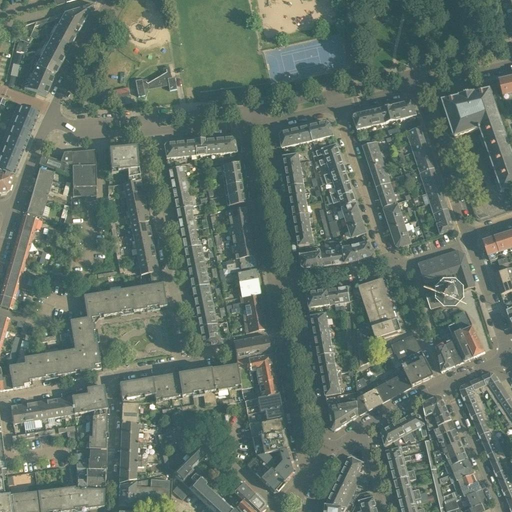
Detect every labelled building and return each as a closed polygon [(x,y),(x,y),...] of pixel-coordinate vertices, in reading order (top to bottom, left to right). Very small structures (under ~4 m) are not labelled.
[(94,5),(36,23),(34,28),(58,20),(60,21),(80,30),(94,5)] [(75,40),(80,30),(60,21),(57,26),(55,25),(54,27),(56,28),(56,29),(75,40)] [(19,40),(22,42),(29,45),(31,40),(29,39),(34,28),(36,23),(25,26),(19,40)] [(69,49),(75,40),(56,29),(52,36),(50,35),(49,37),(50,38),(69,49)] [(45,45),(43,47),(64,59),(69,49),(50,38),(47,46),(45,45)] [(59,68),(64,59),(43,47),(38,56),(40,58),(59,68)] [(33,66),(35,67),(53,78),(54,77),(59,68),(40,58),(36,65),(34,64),(33,66)] [(10,76),(17,78),(19,66),(13,65),(10,76)] [(49,88),(53,78),(35,67),(31,76),(29,75),(28,78),(30,79),(49,88)] [(135,82),(138,98),(144,96),(143,90),(168,85),(169,92),(176,90),(174,78),(171,79),(169,68),(162,69),(163,72),(165,71),(166,73),(147,84),(145,83),(147,81),(146,80),(142,81),(142,80),(135,82)] [(511,77),(500,81),(503,97),(504,99),(511,96),(511,77)] [(45,98),(49,88),(30,79),(26,88),(24,87),(23,89),(45,98)] [(459,98),(442,102),(455,139),(474,132),(477,141),(481,140),(484,147),(480,149),(484,160),(488,158),(492,169),(487,171),(493,187),(497,185),(500,193),(502,192),(502,193),(511,189),(511,153),(490,91),(474,94),(459,97),(459,98)] [(119,107),(131,104),(129,96),(117,99),(119,107)] [(406,120),(417,117),(413,105),(409,103),(402,105),(406,120)] [(13,115),(35,124),(38,118),(39,114),(17,104),(13,115)] [(396,122),(406,120),(402,105),(392,107),(396,122)] [(386,125),(396,122),(392,107),(383,110),(386,125)] [(377,127),(386,125),(383,110),(373,112),(377,127)] [(367,129),(377,127),(373,112),(363,114),(367,129)] [(353,119),(357,132),(367,129),(363,114),(355,116),(353,119)] [(9,125),(30,134),(35,124),(13,115),(9,125)] [(320,125),(323,139),(334,136),(330,125),(327,123),(320,125)] [(9,125),(5,135),(26,144),(30,134),(9,125)] [(309,128),(313,142),(323,139),(320,125),(309,128)] [(299,130),(303,144),(313,142),(309,128),(299,130)] [(406,133),(409,143),(424,139),(421,128),(406,133)] [(289,132),(293,147),(303,144),(299,130),(289,132)] [(280,137),(282,149),(293,147),(289,132),(282,134),(280,137)] [(22,154),(26,144),(5,135),(1,145),(22,154)] [(223,140),(224,154),(224,155),(236,154),(233,141),(231,139),(223,140)] [(427,149),(424,139),(409,143),(413,153),(427,149)] [(224,155),(224,154),(223,140),(214,141),(215,156),(224,155)] [(204,145),(204,141),(194,142),(195,158),(205,157),(204,145)] [(205,157),(215,156),(214,141),(204,141),(204,145),(205,157)] [(185,158),(195,158),(194,142),(185,143),(185,158)] [(366,157),(380,152),(377,142),(362,147),(366,157)] [(185,158),(185,143),(175,144),(176,159),(185,158)] [(166,160),(176,159),(175,144),(165,145),(163,148),(166,160)] [(0,147),(0,156),(18,164),(22,154),(1,145),(0,147)] [(322,150),(320,151),(312,153),(313,157),(317,156),(318,157),(324,155),(325,159),(340,154),(337,145),(322,150)] [(128,180),(128,184),(140,181),(139,177),(138,171),(136,148),(109,150),(110,173),(127,172),(127,180),(128,180)] [(413,153),(416,164),(431,159),(427,149),(413,153)] [(96,197),(95,151),(63,154),(60,162),(42,156),(38,165),(72,177),(72,198),(96,197)] [(383,162),(380,152),(366,157),(369,167),(383,162)] [(343,164),(340,154),(325,159),(325,160),(315,163),(316,167),(320,166),(327,164),(328,169),(343,164)] [(299,155),(284,158),(285,168),(287,168),(301,165),(299,155)] [(14,176),(16,170),(18,164),(0,156),(0,171),(2,173),(3,173),(14,176)] [(434,169),(431,159),(416,164),(420,174),(434,169)] [(369,167),(373,178),(387,173),(383,162),(369,167)] [(223,172),(224,177),(239,174),(237,164),(220,167),(221,172),(223,172)] [(321,182),(330,179),(346,174),(343,164),(328,169),(330,174),(320,178),(321,182)] [(287,168),(285,168),(287,178),(293,177),(302,175),(301,169),(301,165),(287,168)] [(168,170),(170,181),(185,178),(184,172),(186,172),(185,167),(168,170)] [(420,174),(423,185),(438,180),(434,169),(420,174)] [(39,170),(36,181),(51,185),(54,174),(39,170)] [(14,176),(11,176),(3,173),(2,173),(0,171),(0,195),(6,194),(9,192),(9,191),(14,176)] [(390,183),(387,173),(373,178),(376,188),(390,183)] [(241,185),(239,174),(224,177),(222,177),(222,182),(225,181),(226,187),(241,185)] [(346,174),(330,179),(321,182),(323,187),(333,183),(335,189),(350,184),(346,174)] [(293,177),(287,178),(289,188),(304,185),(302,175),(293,177)] [(186,183),(185,178),(170,181),(172,191),(189,187),(188,182),(186,183)] [(441,190),(438,180),(423,185),(427,195),(441,190)] [(36,181),(33,192),(48,196),(51,185),(36,181)] [(142,192),(140,181),(128,184),(123,185),(124,192),(121,193),(122,196),(142,192)] [(376,188),(380,199),(394,195),(390,183),(376,188)] [(326,197),(328,202),(336,199),(353,194),(350,184),(335,189),(336,193),(330,195),(331,196),(326,197)] [(242,195),(241,185),(226,187),(226,192),(224,193),(225,197),(227,197),(242,195)] [(304,185),(289,188),(291,198),(306,196),(304,185)] [(172,191),(174,201),(189,198),(187,192),(190,191),(189,187),(172,191)] [(430,204),(444,200),(441,190),(427,195),(430,204)] [(33,192),(29,203),(45,208),(48,196),(33,192)] [(144,202),(142,192),(122,196),(123,200),(125,199),(127,205),(144,202)] [(353,194),(336,199),(328,202),(329,206),(333,204),(334,205),(337,203),(340,202),(342,207),(356,202),(353,194)] [(226,208),(244,205),(242,195),(227,197),(228,202),(226,203),(226,208)] [(397,204),(394,195),(380,199),(383,209),(397,204)] [(291,198),(292,208),(308,205),(306,196),(291,198)] [(189,202),(189,198),(174,201),(176,211),(193,207),(192,202),(189,202)] [(444,200),(430,204),(433,214),(433,215),(447,210),(444,200)] [(146,212),(144,202),(127,205),(128,212),(125,212),(126,216),(146,212)] [(45,208),(29,203),(26,214),(41,219),(45,208)] [(360,214),(356,204),(342,209),(342,210),(345,219),(360,214)] [(308,205),(292,208),(294,218),(309,215),(308,205)] [(387,220),(405,214),(404,211),(400,213),(398,206),(384,211),(387,220)] [(176,211),(178,221),(193,217),(192,211),(194,211),(193,207),(176,211)] [(228,218),(229,222),(247,219),(245,209),(225,212),(225,217),(227,216),(227,219),(228,218)] [(319,211),(326,239),(330,238),(323,210),(319,211)] [(433,215),(436,224),(451,220),(447,210),(433,215)] [(148,222),(146,212),(126,216),(127,220),(129,219),(131,226),(148,222)] [(344,230),(349,229),(363,224),(360,214),(345,219),(346,220),(342,221),(345,228),(343,228),(344,230)] [(387,220),(390,230),(404,225),(402,218),(406,217),(405,214),(387,220)] [(309,215),(294,218),(295,228),(311,226),(309,215)] [(23,216),(19,228),(34,232),(36,233),(37,230),(35,230),(37,220),(23,216)] [(193,222),(193,217),(178,221),(179,230),(197,226),(196,222),(193,222)] [(248,229),(247,219),(229,222),(230,228),(227,228),(228,232),(248,229)] [(454,228),(451,220),(436,224),(438,231),(436,231),(438,236),(452,232),(454,228)] [(150,232),(148,222),(131,226),(128,226),(128,230),(131,229),(132,236),(150,232)] [(337,223),(329,224),(332,234),(337,233),(338,233),(339,232),(337,223)] [(345,233),(349,232),(352,239),(366,234),(363,224),(349,229),(344,230),(345,233)] [(407,232),(404,225),(390,230),(393,240),(412,234),(411,231),(407,232)] [(181,240),(196,236),(195,231),(197,231),(197,226),(179,230),(181,240)] [(311,226),(295,228),(297,237),(313,235),(311,226)] [(31,241),(34,232),(19,228),(16,239),(31,243),(33,244),(33,242),(31,241)] [(232,241),(244,239),(250,238),(248,229),(228,232),(229,236),(231,235),(232,241)] [(150,232),(132,236),(134,242),(131,243),(132,246),(152,242),(150,232)] [(511,251),(511,232),(495,238),(501,256),(511,251)] [(411,245),(409,240),(414,239),(412,234),(393,240),(396,247),(399,249),(411,245)] [(313,235),(297,237),(299,248),(314,245),(313,235)] [(197,242),(196,236),(181,240),(183,249),(200,246),(199,241),(197,242)] [(364,244),(356,246),(358,262),(371,257),(373,254),(367,237),(362,238),(364,244)] [(251,248),(250,238),(244,239),(232,241),(233,247),(231,247),(231,251),(251,248)] [(483,242),(488,257),(490,262),(498,259),(497,257),(501,256),(495,238),(483,242)] [(16,239),(13,251),(29,255),(31,256),(32,254),(28,252),(31,243),(16,239)] [(344,243),(339,243),(340,249),(343,264),(345,264),(358,262),(356,246),(355,241),(350,241),(351,247),(345,248),(344,243)] [(154,252),(152,242),(132,246),(132,250),(135,249),(136,256),(154,252)] [(343,264),(340,249),(335,250),(335,248),(334,248),(333,242),(329,243),(329,242),(328,243),(332,266),(343,264)] [(321,252),(323,267),(332,266),(328,243),(325,243),(326,252),(321,252)] [(185,260),(203,256),(201,245),(200,246),(183,249),(185,260)] [(238,260),(251,258),(253,256),(251,248),(231,251),(232,255),(234,254),(235,261),(238,260)] [(315,253),(310,254),(312,269),(323,267),(321,252),(320,250),(315,251),(315,253)] [(29,258),(29,255),(13,251),(10,262),(24,266),(27,257),(29,258)] [(156,262),(154,252),(136,256),(138,262),(135,263),(136,266),(156,262)] [(458,252),(418,265),(425,284),(458,273),(463,287),(464,291),(475,287),(464,255),(458,252)] [(305,270),(312,269),(310,254),(305,255),(305,253),(300,253),(301,255),(300,255),(302,268),(305,270)] [(205,266),(203,256),(185,260),(187,270),(205,266)] [(255,268),(253,256),(251,258),(238,260),(223,263),(223,264),(221,264),(222,271),(219,271),(220,276),(228,275),(228,274),(240,272),(240,270),(255,268)] [(10,262),(6,273),(21,277),(23,268),(26,269),(26,267),(24,266),(10,262)] [(158,273),(156,262),(136,266),(136,270),(139,269),(140,276),(149,275),(158,273)] [(187,270),(189,279),(207,275),(205,266),(187,270)] [(511,269),(494,275),(498,285),(511,280),(511,269)] [(237,275),(238,281),(234,281),(235,284),(257,280),(255,271),(237,275)] [(3,285),(18,289),(20,289),(25,291),(28,280),(23,278),(21,277),(6,273),(3,285)] [(160,285),(158,273),(149,275),(151,286),(160,285)] [(209,285),(207,275),(189,279),(191,289),(209,285)] [(401,332),(383,279),(358,288),(376,340),(401,332)] [(258,287),(257,280),(235,284),(235,288),(239,287),(240,291),(258,287)] [(511,280),(498,285),(501,296),(511,292),(511,280)] [(0,295),(0,296),(14,300),(17,291),(19,292),(20,289),(18,289),(3,285),(0,295)] [(9,374),(12,390),(23,389),(29,388),(28,382),(45,379),(44,377),(56,376),(57,377),(75,374),(74,373),(79,372),(79,374),(101,370),(92,319),(120,315),(120,313),(132,311),(132,313),(146,310),(146,309),(158,307),(158,309),(166,307),(162,285),(160,285),(151,286),(83,297),(86,319),(69,322),(74,351),(23,359),(24,365),(8,368),(9,374)] [(191,289),(193,299),(211,295),(209,285),(191,289)] [(426,296),(430,310),(447,304),(448,304),(450,305),(451,305),(453,304),(454,304),(455,303),(457,302),(458,301),(459,300),(459,299),(460,297),(460,296),(460,295),(460,294),(460,293),(460,292),(460,291),(459,290),(458,289),(457,288),(456,286),(455,286),(454,286),(453,285),(451,285),(450,285),(449,285),(447,285),(446,286),(445,287),(443,288),(442,289),(442,290),(441,291),(426,296)] [(238,294),(239,299),(259,295),(258,287),(240,291),(240,294),(238,294)] [(348,288),(337,290),(341,312),(346,311),(345,304),(350,303),(348,288)] [(336,313),(341,312),(337,290),(327,291),(330,306),(335,305),(336,313)] [(330,308),(330,306),(327,291),(317,293),(320,308),(325,307),(325,309),(330,308)] [(315,309),(320,308),(317,293),(309,294),(307,297),(310,312),(315,311),(315,309)] [(213,305),(211,295),(193,299),(195,308),(213,305)] [(261,304),(259,295),(239,299),(240,304),(232,306),(232,310),(261,304)] [(0,296),(0,307),(11,310),(14,302),(16,303),(16,301),(14,300),(0,296)] [(261,304),(232,310),(231,310),(226,311),(227,315),(231,314),(241,312),(242,318),(262,314),(261,304)] [(195,308),(197,318),(215,315),(213,305),(195,308)] [(462,333),(474,359),(485,354),(473,327),(466,312),(455,317),(457,323),(462,333)] [(264,322),(262,314),(242,318),(244,326),(264,322)] [(217,325),(215,315),(197,318),(199,328),(217,325)] [(329,320),(329,317),(329,315),(311,318),(315,337),(332,334),(331,330),(329,330),(328,320),(329,320)] [(0,317),(0,328),(8,331),(9,329),(7,328),(9,320),(0,317)] [(245,335),(265,331),(264,322),(244,326),(245,335)] [(462,333),(457,323),(448,327),(455,342),(465,364),(474,359),(462,333)] [(199,328),(201,337),(218,334),(217,325),(199,328)] [(8,331),(0,328),(0,339),(3,341),(5,341),(6,339),(4,338),(5,333),(7,333),(8,331)] [(220,340),(218,334),(201,337),(202,345),(205,347),(223,344),(222,339),(220,340)] [(333,339),(332,334),(315,337),(319,357),(336,354),(335,350),(333,350),(331,340),(333,339)] [(410,358),(422,383),(434,378),(414,335),(391,346),(395,356),(396,355),(400,362),(410,358)] [(236,362),(270,356),(267,336),(233,342),(236,362)] [(442,374),(455,368),(445,347),(443,342),(440,343),(442,348),(437,351),(442,374)] [(455,342),(445,347),(455,368),(465,364),(455,342)] [(378,359),(372,346),(359,352),(360,367),(378,359)] [(391,349),(383,352),(385,357),(394,354),(391,349)] [(322,377),(339,374),(339,369),(337,370),(335,360),(337,359),(336,354),(319,357),(322,377)] [(275,384),(270,356),(236,362),(241,389),(275,384)] [(412,388),(422,383),(410,358),(400,362),(402,367),(412,388)] [(395,359),(389,362),(393,370),(399,367),(395,359)] [(236,365),(210,370),(214,393),(240,388),(236,365)] [(210,370),(199,371),(178,375),(181,398),(192,396),(192,394),(202,392),(205,408),(216,407),(214,393),(210,370)] [(0,392),(12,390),(9,374),(1,376),(1,382),(0,382),(0,392)] [(322,377),(326,397),(343,394),(342,389),(340,390),(338,379),(340,379),(339,374),(322,377)] [(382,404),(411,389),(404,374),(398,378),(397,375),(388,380),(387,378),(383,380),(385,384),(384,385),(383,383),(381,384),(380,381),(373,385),(382,404)] [(460,391),(463,399),(475,394),(478,395),(482,393),(483,396),(486,395),(487,391),(487,389),(499,381),(497,379),(494,374),(491,374),(461,387),(460,391)] [(178,375),(151,379),(154,396),(155,402),(181,398),(178,375)] [(364,378),(356,382),(357,393),(357,396),(357,398),(357,400),(362,398),(368,394),(367,392),(369,390),(368,388),(364,378)] [(122,401),(154,396),(151,379),(119,384),(122,401)] [(492,399),(505,391),(499,381),(487,389),(487,391),(492,399)] [(241,393),(244,402),(277,396),(277,395),(275,384),(241,389),(241,393)] [(382,404),(373,385),(368,388),(369,390),(367,392),(368,394),(375,408),(382,404)] [(86,390),(86,392),(87,395),(71,398),(74,416),(92,413),(91,438),(89,438),(88,449),(105,450),(107,410),(103,387),(86,390)] [(511,399),(505,391),(492,399),(497,406),(493,408),(495,410),(511,399)] [(357,396),(357,393),(334,398),(335,407),(347,405),(349,423),(359,417),(357,400),(357,398),(357,396)] [(368,394),(362,398),(368,412),(375,408),(368,394)] [(481,402),(478,395),(475,394),(463,399),(467,408),(481,402)] [(278,403),(277,396),(244,402),(246,409),(278,403)] [(71,398),(61,399),(64,419),(68,419),(68,417),(74,416),(71,398)] [(347,405),(335,407),(334,398),(326,399),(327,406),(329,405),(332,431),(335,432),(349,423),(347,405)] [(362,398),(357,400),(359,417),(368,412),(362,398)] [(438,398),(431,401),(434,415),(436,420),(448,415),(442,399),(438,398)] [(64,419),(61,399),(51,401),(54,419),(60,418),(61,420),(64,419)] [(499,409),(504,416),(511,410),(511,401),(511,399),(495,410),(496,412),(499,409)] [(51,401),(41,403),(44,422),(48,422),(48,420),(54,419),(51,401)] [(429,417),(434,415),(431,401),(422,405),(425,418),(426,422),(429,417)] [(484,409),(481,402),(467,408),(471,418),(489,410),(488,408),(484,409)] [(44,422),(41,403),(31,404),(34,422),(40,421),(40,423),(44,422)] [(246,410),(247,416),(280,410),(278,403),(246,409),(246,410)] [(31,404),(21,406),(24,426),(28,425),(27,423),(34,422),(31,404)] [(122,405),(122,415),(138,415),(138,405),(122,405)] [(20,426),(24,426),(21,406),(10,407),(13,425),(20,424),(20,426)] [(282,419),(280,410),(247,416),(249,425),(266,422),(282,419)] [(471,418),(475,427),(489,421),(486,414),(490,412),(489,410),(471,418)] [(417,412),(408,417),(415,431),(420,428),(422,438),(427,437),(425,426),(417,412)] [(122,424),(137,425),(138,415),(122,415),(122,424)] [(426,422),(428,433),(434,431),(452,422),(448,415),(436,420),(434,415),(429,417),(426,422)] [(406,436),(409,442),(410,444),(416,442),(411,433),(415,431),(408,417),(399,422),(406,436)] [(249,425),(252,438),(284,432),(282,420),(266,423),(266,422),(249,425)] [(493,429),(489,421),(475,427),(479,437),(497,429),(496,427),(493,429)] [(398,440),(402,438),(406,444),(409,442),(406,436),(399,422),(390,427),(398,440)] [(0,511),(11,511),(9,497),(9,495),(5,496),(1,470),(6,469),(0,423),(0,511)] [(141,435),(142,430),(147,430),(147,425),(137,425),(122,424),(121,434),(141,435)] [(455,431),(452,424),(434,432),(434,431),(428,433),(430,441),(431,441),(437,438),(455,431)] [(401,446),(398,440),(390,427),(383,431),(381,434),(385,447),(391,444),(392,446),(395,444),(396,448),(401,446)] [(479,437),(483,446),(498,440),(495,433),(498,431),(497,429),(479,437)] [(458,437),(455,431),(437,438),(439,445),(458,437)] [(285,440),(284,432),(252,438),(253,446),(285,440)] [(121,443),(146,444),(147,440),(141,439),(141,435),(121,434),(121,443)] [(165,467),(169,466),(161,435),(157,436),(165,467)] [(439,445),(442,450),(442,451),(443,450),(460,443),(458,437),(439,445)] [(267,454),(278,452),(287,450),(285,440),(253,446),(256,457),(267,454)] [(501,447),(498,440),(483,446),(487,456),(505,448),(504,446),(501,447)] [(121,443),(121,453),(136,454),(136,449),(146,449),(146,444),(121,443)] [(445,456),(463,449),(460,443),(443,450),(445,456)] [(173,475),(182,484),(188,478),(193,472),(192,470),(211,451),(204,444),(173,475)] [(386,452),(389,462),(404,458),(403,453),(409,452),(407,447),(386,452)] [(487,456),(492,465),(506,459),(503,452),(506,450),(505,448),(487,456)] [(465,454),(463,449),(445,456),(447,462),(465,454)] [(293,476),(294,472),(291,463),(291,461),(287,450),(278,452),(281,462),(276,468),(272,463),(274,462),(267,454),(256,457),(265,466),(284,485),(292,476),(293,476)] [(88,460),(105,461),(106,452),(89,451),(89,460),(88,460)] [(121,453),(120,462),(146,463),(146,459),(136,458),(136,454),(121,453)] [(446,469),(450,467),(451,467),(468,460),(465,454),(447,462),(443,463),(446,469)] [(410,456),(404,458),(389,462),(391,472),(406,468),(405,463),(411,461),(410,456)] [(247,466),(255,475),(265,466),(256,457),(247,466)] [(349,459),(345,466),(359,473),(364,464),(352,458),(349,459)] [(511,465),(509,466),(506,459),(492,465),(496,475),(511,467),(511,465)] [(105,471),(105,461),(88,460),(88,465),(76,465),(76,470),(105,471)] [(468,460),(451,467),(450,467),(446,469),(445,469),(448,476),(454,475),(471,467),(468,460)] [(120,462),(120,472),(135,472),(136,468),(145,468),(146,463),(120,462)] [(284,485),(265,466),(255,475),(260,480),(275,496),(284,485)] [(359,473),(345,466),(341,474),(369,488),(369,487),(360,482),(363,475),(359,473)] [(452,484),(453,483),(474,475),(471,467),(454,475),(448,476),(439,480),(441,486),(445,484),(450,479),(452,484)] [(511,467),(496,475),(500,484),(511,478),(511,473),(511,471),(511,470),(511,467)] [(408,473),(406,468),(391,472),(394,481),(415,476),(414,471),(408,473)] [(105,471),(76,470),(76,481),(77,481),(77,490),(104,491),(105,471)] [(135,481),(135,472),(120,472),(119,484),(135,481)] [(367,490),(369,488),(341,474),(337,483),(355,491),(358,486),(367,490)] [(477,483),(474,475),(453,483),(456,492),(477,483)] [(394,481),(397,491),(411,487),(410,482),(416,480),(415,476),(394,481)] [(186,487),(188,489),(196,480),(193,477),(190,480),(188,478),(182,484),(186,487)] [(188,489),(212,511),(233,511),(232,511),(233,511),(205,486),(207,485),(199,477),(196,480),(188,489)] [(511,478),(500,484),(504,494),(511,490),(511,478)] [(136,488),(136,483),(119,486),(118,507),(162,509),(163,499),(168,500),(169,482),(150,480),(150,489),(136,488)] [(182,501),(190,492),(180,483),(172,492),(182,501)] [(353,496),(355,491),(337,483),(333,491),(351,500),(354,501),(356,498),(353,496)] [(461,500),(464,498),(465,498),(481,491),(477,483),(461,490),(456,492),(453,493),(456,498),(454,499),(455,502),(461,500)] [(245,505),(255,495),(244,484),(233,494),(236,496),(245,505)] [(413,492),(411,487),(397,491),(399,500),(420,495),(419,490),(413,492)] [(9,497),(11,511),(71,511),(103,508),(104,491),(77,490),(75,490),(75,488),(11,496),(11,497),(9,497)] [(347,509),(351,500),(333,491),(328,501),(347,509)] [(465,498),(464,498),(461,500),(464,508),(468,506),(469,508),(485,501),(481,491),(465,498)] [(245,505),(252,511),(261,511),(264,509),(264,504),(255,495),(245,505)] [(352,511),(359,511),(376,508),(374,498),(372,498),(371,495),(364,496),(365,500),(359,502),(360,507),(354,509),(352,511)] [(422,505),(421,499),(420,495),(399,500),(402,510),(416,506),(422,505)] [(252,511),(245,505),(236,496),(230,503),(239,511),(252,511)] [(346,510),(347,509),(328,501),(326,506),(325,506),(324,511),(349,511),(346,510)] [(469,508),(470,509),(467,510),(468,511),(487,511),(490,511),(485,501),(469,508)] [(445,508),(446,511),(460,511),(460,509),(459,509),(456,502),(445,506),(445,508)]
